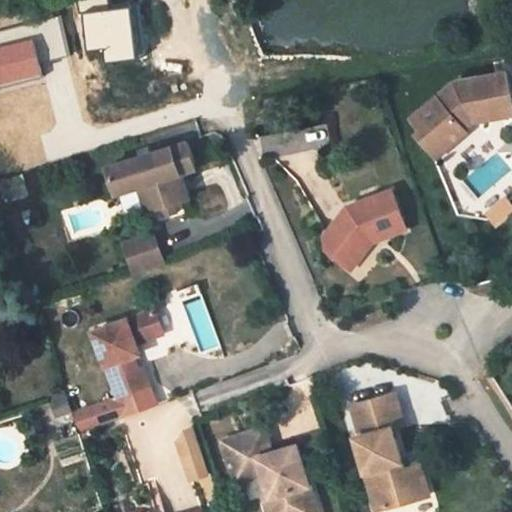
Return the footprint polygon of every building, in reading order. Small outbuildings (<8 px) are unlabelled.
[(511,114),(511,102),(507,73),(455,82),(414,118),(424,130),(419,134),(438,157),(468,133),(465,130),(473,121),(511,114)] [(191,199),(183,173),(196,169),(187,141),(107,167),(115,194),(138,187),(146,214),(191,199)] [(396,189),(352,204),(329,232),(331,247),(341,254),(353,240),(358,244),(366,243),(373,234),(383,231),(384,235),(408,227),(396,189)] [(495,225),(511,215),(511,201),(509,197),(486,211),(495,225)] [(126,244),(131,259),(160,248),(155,234),(126,244)] [(351,261),(366,243),(358,244),(353,240),(341,254),(351,261)] [(131,259),(137,274),(166,264),(160,248),(131,259)] [(148,370),(139,345),(173,333),(165,308),(100,331),(125,397),(157,385),(151,368),(148,370)] [(396,393),(353,405),(361,435),(356,436),(376,509),(410,500),(406,488),(426,482),(421,464),(405,468),(394,427),(405,424),(396,393)] [(197,426),(174,432),(188,482),(211,476),(197,426)] [(322,511),(299,445),(270,454),(262,430),(220,445),(235,487),(265,475),(273,498),(266,500),(269,511),(322,511)] [(426,482),(406,488),(410,500),(429,495),(426,482)]
